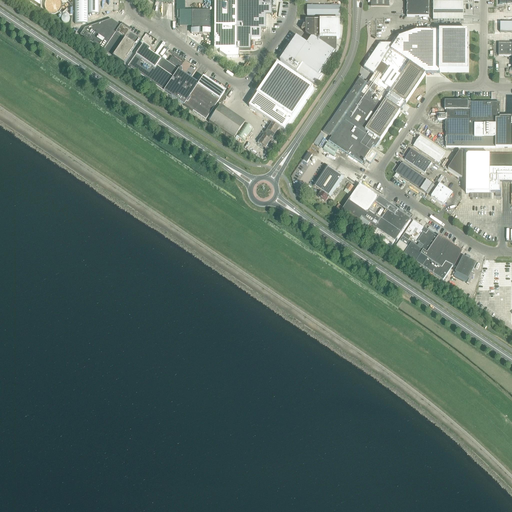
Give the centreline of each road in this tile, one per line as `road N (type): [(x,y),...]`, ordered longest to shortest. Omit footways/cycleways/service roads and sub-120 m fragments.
road 1 (unclassified): [(511,477),(408,386),(0,107)]
road 2 (primary): [(256,179),(0,9)]
road 3 (unclassified): [(511,252),(478,247),(379,178),(432,92),(483,86)]
road 4 (primary): [(0,14),(249,189)]
road 5 (primary): [(268,203),(511,362)]
road 6 (primary): [(511,357),(276,193)]
road 7 (unclassified): [(294,0),(293,20),(239,84),(134,14),(129,0)]
road 8 (secondary): [(292,146),(348,62),(357,15)]
